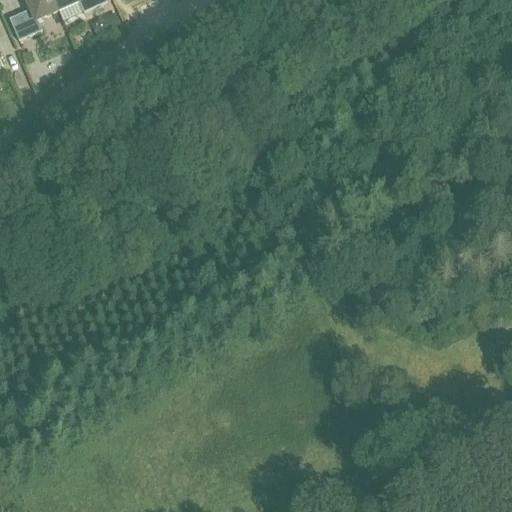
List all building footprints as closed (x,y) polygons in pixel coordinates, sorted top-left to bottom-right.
[(58,13),(52,0),(26,0),(31,12),(9,22),(19,44),(42,34),(37,23),(58,13)] [(52,0),(58,13),(79,4),(84,15),(107,5),(104,0),(52,0)] [(102,24),(107,35),(123,28),(118,17),(102,24)] [(109,43),(72,47),(75,76),(112,72),(109,43)] [(23,146),(36,140),(35,136),(27,120),(14,126),(23,146)]
